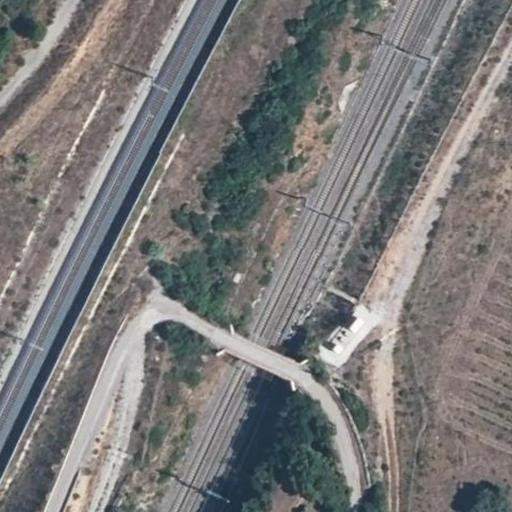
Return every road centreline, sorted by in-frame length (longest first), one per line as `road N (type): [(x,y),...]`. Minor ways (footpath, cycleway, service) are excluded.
road 1 (unknown): [(407,511),(390,320),(511,85)]
road 2 (residential): [(353,511),(341,434),(320,393),(230,343)]
road 3 (residential): [(0,101),(75,0)]
